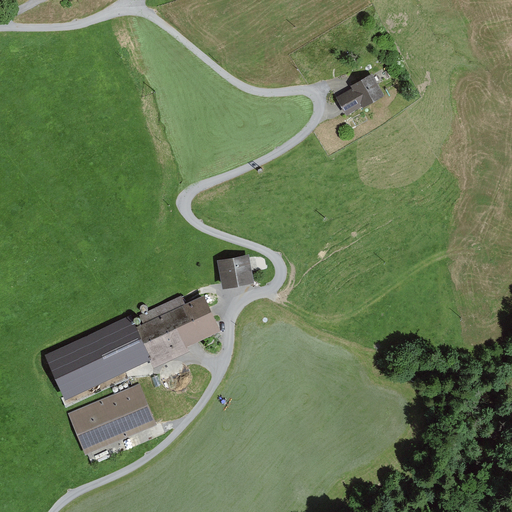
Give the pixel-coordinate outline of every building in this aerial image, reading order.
[(336,99),(344,115),(362,106),(364,108),(385,96),(373,75),(351,87),(352,90),(336,99)] [(218,262),(224,288),(254,282),(248,255),(218,262)] [(150,360),(154,368),(190,352),(188,347),(222,332),(205,295),(186,304),(182,296),(140,315),(144,324),(135,328),(150,360)] [(46,354),(66,398),(150,360),(135,328),(130,316),(46,354)] [(69,413),(86,453),(156,425),(140,384),(69,413)]
